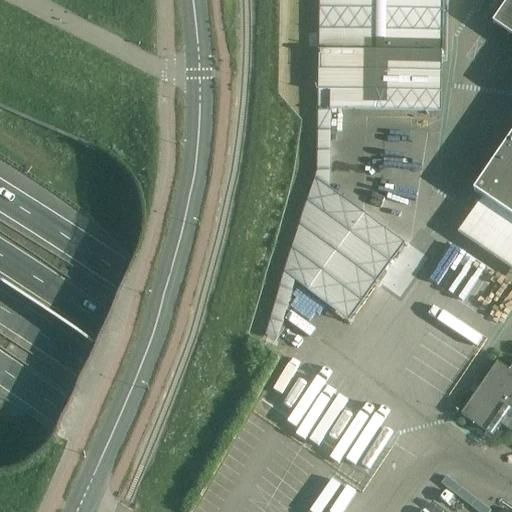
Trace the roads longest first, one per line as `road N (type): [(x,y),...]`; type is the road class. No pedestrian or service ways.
road 1 (secondary): [(76,511),(173,270),(190,195),(198,74),(191,0)]
road 2 (motorway): [(415,511),(130,274),(0,192)]
road 3 (motorway): [(345,511),(222,408),(0,251)]
road 4 (motorway): [(0,303),(89,362),(271,511)]
road 5 (motorway): [(0,364),(193,511)]
